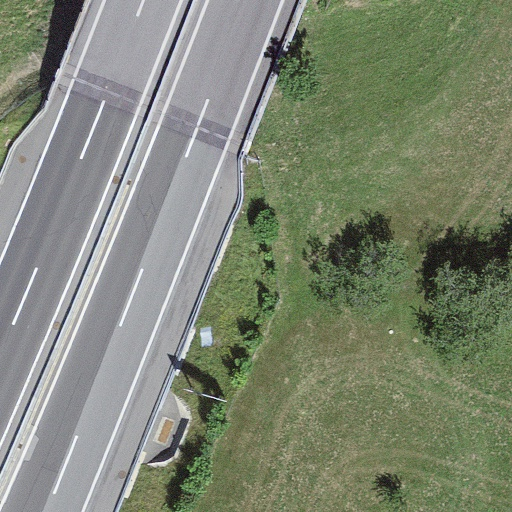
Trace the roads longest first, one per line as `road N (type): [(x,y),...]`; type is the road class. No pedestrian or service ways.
road 1 (motorway): [(41,511),(242,0)]
road 2 (motorway): [(141,0),(0,353)]
